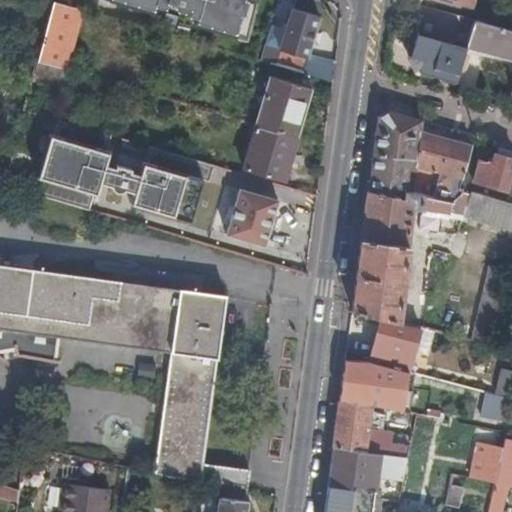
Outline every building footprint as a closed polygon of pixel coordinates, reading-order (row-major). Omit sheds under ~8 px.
[(56,0),(52,0),(37,60),(56,66),(67,22),(73,24),(78,7),(56,0)] [(235,37),(245,0),(114,0),(152,11),(154,5),(164,7),(166,0),(174,2),(174,5),(177,10),(184,12),(190,8),(192,9),(191,15),(199,18),(197,25),(235,37)] [(275,63),(304,72),(321,16),(294,7),(292,7),(275,63)] [(474,19),(449,12),(445,25),(471,32),(474,19)] [(466,47),(511,59),(511,29),(474,19),(471,32),(466,47)] [(418,72),(455,82),(466,47),(417,32),(409,55),(418,72)] [(256,122),(298,134),(312,86),(269,73),(255,122),(256,122)] [(200,118),(203,107),(179,101),(176,112),(200,118)] [(107,152),(112,134),(59,118),(54,136),(52,136),(40,175),(42,176),(37,194),(90,210),(95,192),(98,193),(110,153),(107,152)] [(285,178),(298,134),(256,122),(244,166),(285,178)] [(115,191),(117,192),(120,192),(122,191),(124,190),(126,188),(127,186),(127,184),(136,187),(132,201),(195,220),(207,179),(210,180),(215,164),(150,145),(141,175),(131,172),(132,168),(117,164),(113,180),(112,182),(112,185),(112,187),(113,189),(115,191)] [(511,157),(511,152),(511,150),(496,146),(494,152),(493,152),(490,164),(477,160),(472,181),(504,189),(511,161),(511,157)] [(417,159),(419,156),(393,152),(370,182),(369,190),(404,195),(404,190),(405,190),(410,158),(416,159),(417,159)] [(459,186),(461,178),(436,171),(430,196),(450,201),(462,191),(461,190),(462,187),(459,186)] [(228,233),(265,243),(278,198),(241,187),(228,233)] [(404,195),(369,190),(368,190),(352,309),(381,316),(398,320),(405,270),(413,208),(423,209),(451,213),(464,214),(497,224),(511,228),(511,201),(506,200),(471,189),(469,194),(462,191),(450,201),(430,196),(405,190),(404,190),(404,195)] [(451,213),(423,209),(422,216),(450,220),(451,213)] [(511,270),(490,264),(471,339),(497,345),(511,285),(511,270)] [(227,302),(0,267),(0,331),(168,356),(154,477),(202,485),(227,302)] [(398,320),(381,316),(371,361),(408,370),(419,326),(398,320)] [(371,361),(345,359),(339,400),(371,405),(403,411),(408,370),(371,361)] [(511,370),(501,368),(496,393),(509,396),(511,381),(511,370)] [(496,393),(492,392),(488,410),(509,414),(511,403),(511,398),(511,396),(509,396),(496,393)] [(371,405),(339,400),(336,423),(375,429),(376,419),(369,418),(371,405)] [(336,423),(333,446),(365,451),(367,438),(374,438),(375,429),(336,423)] [(333,446),(328,485),(356,488),(356,487),(374,489),(375,475),(379,454),(365,451),(333,446)] [(409,459),(411,449),(395,447),(393,456),(409,459)] [(379,454),(375,475),(404,479),(409,459),(393,456),(379,454)] [(481,455),(476,478),(494,481),(499,459),(481,455)] [(511,461),(499,459),(494,481),(510,484),(511,475),(511,461)] [(18,489),(0,483),(0,495),(17,500),(18,489)] [(109,511),(112,489),(62,483),(58,511),(109,511)] [(399,499),(402,486),(392,484),(389,498),(399,499)] [(245,499),(246,490),(220,485),(216,511),(245,511),(247,499),(245,499)] [(370,511),(372,498),(373,491),(374,489),(356,487),(356,488),(328,485),(323,511),(370,511)]
